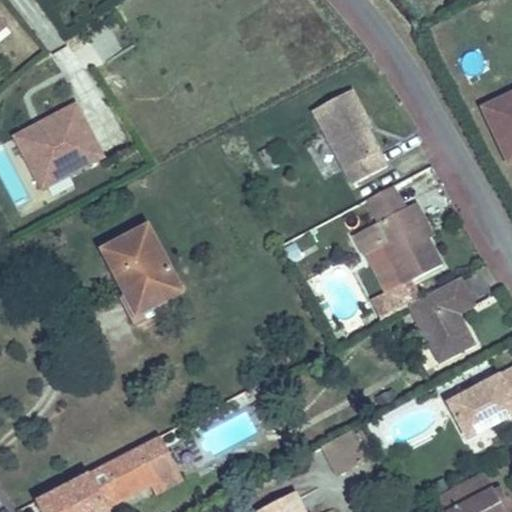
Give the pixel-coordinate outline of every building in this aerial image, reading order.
[(0,34),(10,25),(0,13),(0,34)] [(317,110),(316,115),(353,185),(392,165),(367,118),(372,114),(359,89),(317,110)] [(511,98),(475,116),(502,169),(511,164),(511,98)] [(93,172),(64,121),(5,154),(34,205),(93,172)] [(403,208),(391,186),(363,200),(375,222),(403,208)] [(375,222),(352,235),(362,255),(383,245),(402,282),(439,262),(415,217),(421,214),(415,202),(403,208),(375,222)] [(166,302),(185,292),(149,226),(105,249),(143,326),(170,312),(166,302)] [(459,275),(407,304),(437,365),(476,345),(459,312),(474,304),(459,275)] [(511,377),(501,383),(511,405),(511,377)] [(511,424),(511,405),(501,383),(434,418),(454,455),(511,424)] [(302,447),(334,434),(328,419),(296,433),(302,447)] [(354,439),(331,451),(347,481),(350,482),(371,471),(354,439)] [(149,445),(33,505),(36,511),(122,511),(170,487),(149,445)] [(484,477),(437,501),(442,511),(511,511),(511,507),(511,505),(501,510),(484,477)]
